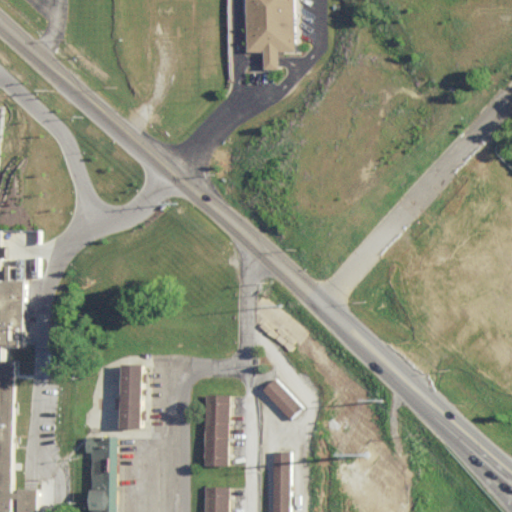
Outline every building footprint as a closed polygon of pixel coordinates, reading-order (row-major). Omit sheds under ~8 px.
[(260,0),(260,43),(275,43),(276,59),(289,59),(289,43),(305,43),(305,0),(260,0)] [(460,234),(484,209),(469,195),(460,204),(465,208),(450,224),(460,234)] [(0,511),(0,227),(2,227),(2,265),(0,265),(0,281),(24,281),(24,342),(7,342),(7,362),(13,362),(10,511),(0,511)] [(126,361),(124,425),(147,425),(149,362),(126,361)] [(265,387),(293,417),(305,406),(277,376),(265,387)] [(231,393),(208,392),(207,463),(230,464),(231,393)] [(118,511),(119,434),(89,434),(89,450),(95,450),(95,492),(91,493),(91,506),(95,506),(94,511),(118,511)] [(292,511),(292,449),(275,449),(275,511),(292,511)] [(206,511),(230,511),(230,484),(206,484),(206,511)]
